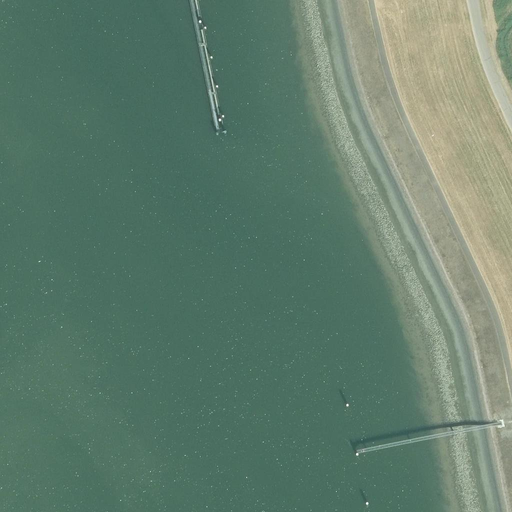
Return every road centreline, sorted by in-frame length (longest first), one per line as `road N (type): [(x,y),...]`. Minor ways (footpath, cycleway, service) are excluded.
road 1 (unclassified): [(511,380),(484,288),(398,116),(371,0)]
road 2 (residential): [(511,121),(487,64),(474,0)]
